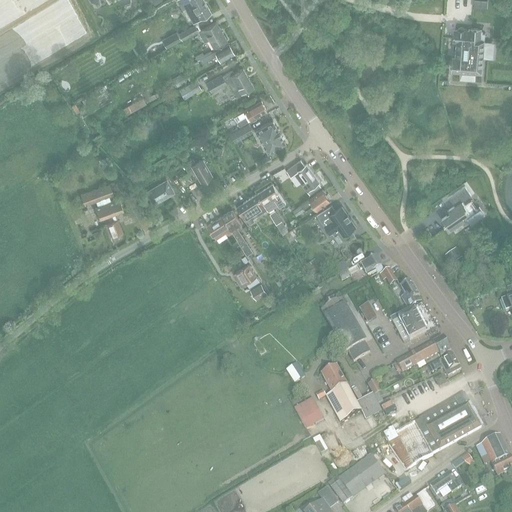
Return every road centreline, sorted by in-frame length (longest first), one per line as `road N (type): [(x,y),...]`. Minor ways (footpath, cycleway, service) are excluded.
road 1 (tertiary): [(485,362),(322,137)]
road 2 (residential): [(106,260),(308,146)]
road 3 (tertiary): [(322,137),(238,0)]
road 4 (residential): [(378,511),(507,424)]
road 5 (unclassified): [(0,349),(106,260)]
